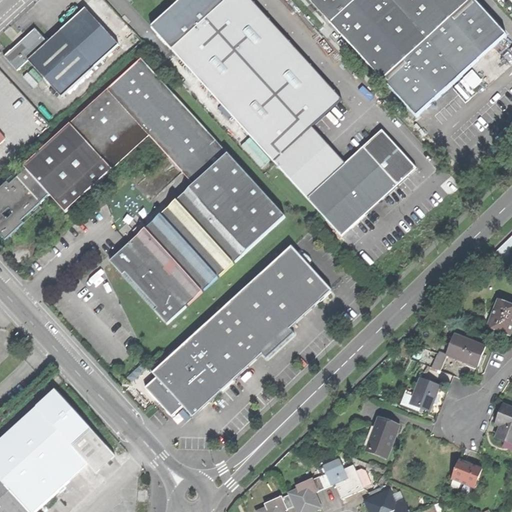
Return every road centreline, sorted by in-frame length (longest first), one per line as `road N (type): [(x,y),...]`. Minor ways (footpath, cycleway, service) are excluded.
road 1 (unclassified): [(266,440),(511,202)]
road 2 (unclassified): [(160,458),(0,282)]
